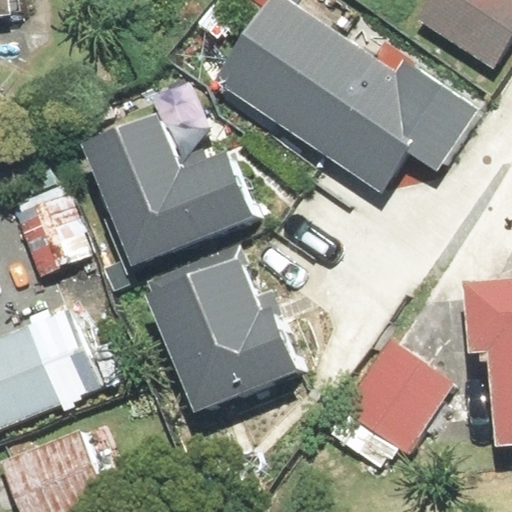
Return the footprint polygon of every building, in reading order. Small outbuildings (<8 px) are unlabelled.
[(0,0),(0,26),(20,24),(16,0),(0,0)] [(130,0),(137,12),(155,0),(130,0)] [(298,0),(267,0),(214,76),(380,192),(407,153),(442,178),(491,109),(407,50),(395,67),(298,0)] [(511,36),(511,0),(431,0),(421,16),(494,64),(511,36)] [(93,137),(143,266),(273,217),(244,141),(197,159),(176,105),(93,137)] [(75,193),(14,216),(39,285),(100,262),(75,193)] [(173,283),(222,409),(317,372),(290,303),(275,304),(254,251),(173,283)] [(511,457),(511,291),(476,295),(482,366),(501,364),(510,457),(511,457)] [(74,312),(0,340),(0,437),(106,397),(74,312)] [(459,384),(399,341),(335,429),(395,472),(459,384)] [(88,435),(2,465),(17,511),(104,511),(114,509),(88,435)]
